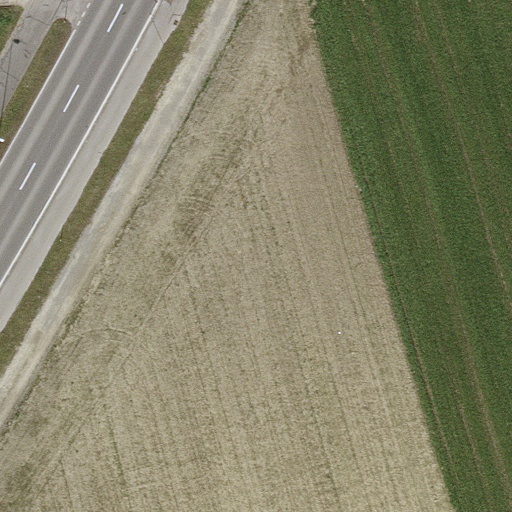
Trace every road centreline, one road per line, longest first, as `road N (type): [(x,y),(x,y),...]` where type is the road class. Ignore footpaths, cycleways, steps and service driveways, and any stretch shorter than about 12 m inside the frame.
road 1 (track): [(0,406),(232,0)]
road 2 (secondary): [(0,228),(127,0)]
